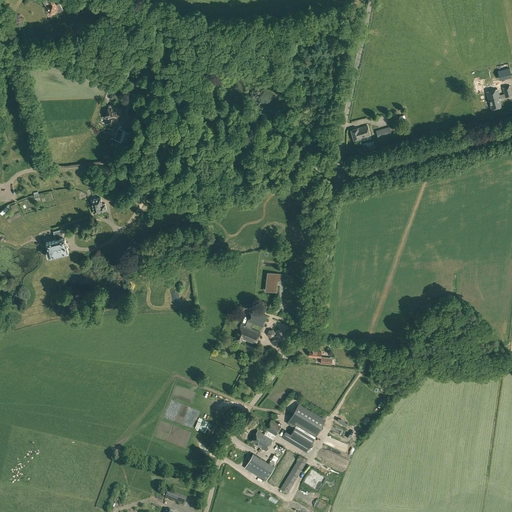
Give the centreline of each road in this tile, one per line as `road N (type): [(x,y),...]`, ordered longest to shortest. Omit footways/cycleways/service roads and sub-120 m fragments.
road 1 (unclassified): [(206,511),(231,434),(318,312),(335,183)]
road 2 (tertiary): [(0,56),(42,55),(104,73),(323,168)]
road 3 (tertiary): [(337,171),(511,131)]
road 4 (unclassified): [(337,171),(371,0)]
road 5 (unknown): [(112,239),(137,211),(179,108)]
